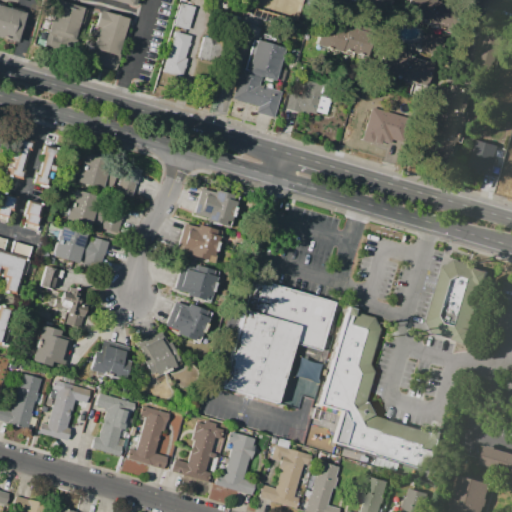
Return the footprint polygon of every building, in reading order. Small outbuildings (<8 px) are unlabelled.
[(364,0),(362,12),(386,18),(390,0),(364,0)] [(407,0),(434,0),(438,1),(437,6),(455,12),(449,32),(422,24),(423,20),(403,14),(407,0)] [(54,1),(50,17),(52,18),(47,35),(74,42),(83,8),(54,1)] [(188,29),(173,25),(179,3),(194,7),(188,29)] [(0,6),(0,39),(16,44),(25,14),(0,6)] [(98,10),(94,27),(98,28),(93,46),(88,44),(83,61),(117,71),(121,57),(118,56),(129,19),(98,10)] [(466,12),(489,19),(472,74),(449,67),(466,12)] [(221,14),(214,38),(202,35),(196,58),(226,66),(238,18),(221,14)] [(314,45),(343,54),(344,49),(365,55),(372,33),(347,26),(346,30),(321,22),(314,45)] [(475,65),(492,69),(500,33),(483,29),(475,65)] [(173,32),(190,37),(179,77),(162,72),(173,32)] [(442,37),(424,33),(419,52),(437,56),(442,37)] [(256,40),(284,48),(274,81),(261,77),(259,86),(282,92),(274,118),(255,112),(257,106),(232,99),(241,67),(248,69),(256,40)] [(385,46),(410,54),(408,58),(431,65),(425,87),(401,80),(402,76),(378,69),(385,46)] [(305,80),(332,87),(323,120),(284,110),(288,94),(301,97),(305,80)] [(448,85),(472,92),(451,168),(430,162),(438,133),(429,130),(434,112),(443,115),(445,105),(435,103),(439,87),(447,89),(448,85)] [(378,113),(404,121),(399,138),(373,131),(378,113)] [(13,140),(29,145),(19,181),(3,177),(13,140)] [(476,140),(468,170),(492,176),(497,157),(493,157),(496,145),(476,140)] [(42,147),(54,150),(44,186),(32,182),(42,147)] [(81,153),(111,161),(102,193),(73,186),(81,153)] [(122,168),(138,171),(135,185),(131,185),(129,196),(114,193),(117,180),(120,180),(122,168)] [(201,188),(192,218),(227,228),(236,198),(201,188)] [(71,192),(96,199),(92,212),(100,214),(97,224),(88,222),(87,227),(63,221),(71,192)] [(0,196),(12,200),(5,220),(0,218),(0,196)] [(25,204),(40,208),(35,228),(20,224),(25,204)] [(109,204),(120,207),(117,221),(106,219),(109,204)] [(185,224),(176,254),(212,264),(221,234),(185,224)] [(56,228),(81,235),(73,265),(48,258),(56,228)] [(90,239),(106,243),(102,259),(86,255),(90,239)] [(0,254),(21,260),(12,296),(0,293),(5,276),(0,274),(0,254)] [(450,260),(484,272),(464,342),(430,332),(423,322),(438,266),(450,260)] [(46,267),(63,272),(60,280),(54,278),(50,292),(40,290),(46,267)] [(180,270),(216,281),(208,305),(173,294),(180,270)] [(252,280),(336,304),(322,353),(294,345),(277,404),(221,388),(252,280)] [(70,289),(64,316),(82,319),(85,304),(78,302),(81,291),(70,289)] [(176,303),(208,313),(198,344),(165,333),(176,303)] [(346,311),(373,319),(380,331),(370,365),(374,373),(366,404),(373,416),(442,439),(433,473),(331,443),(341,413),(319,406),(346,311)] [(36,327),(58,332),(57,336),(63,338),(57,365),(49,363),(48,367),(28,362),(36,327)] [(133,350),(150,382),(178,367),(160,335),(133,350)] [(90,349),(84,372),(121,381),(126,360),(119,359),(122,350),(101,345),(99,352),(90,349)] [(19,375),(10,411),(0,408),(0,421),(26,428),(38,380),(19,375)] [(51,381),(88,392),(83,407),(73,404),(65,429),(68,429),(64,442),(36,433),(39,423),(44,425),(51,402),(45,400),(51,381)] [(98,394),(130,404),(126,419),(120,418),(114,439),(120,441),(116,457),(87,448),(91,436),(96,438),(104,410),(94,407),(98,394)] [(140,406),(165,414),(160,432),(158,431),(151,454),(164,458),(161,470),(124,459),(127,450),(132,451),(143,417),(137,416),(140,406)] [(196,421),(185,464),(172,461),(169,473),(204,482),(206,472),(202,471),(211,437),(215,439),(218,427),(196,421)] [(228,433),(251,440),(241,479),(252,483),(249,496),(213,486),(215,476),(221,478),(230,444),(225,443),(228,433)] [(272,446),(303,454),(289,507),(255,498),(259,484),(271,488),(279,462),(268,459),(272,446)] [(483,446),(511,454),(511,488),(507,487),(510,475),(478,466),(483,446)] [(318,461),(337,467),(334,476),(337,477),(333,489),(331,488),(325,505),(338,509),(337,511),(306,511),(303,511),(318,461)] [(455,475),(488,484),(481,511),(447,511),(449,505),(447,505),(455,475)] [(368,477),(387,481),(378,511),(344,511),(345,511),(349,511),(358,511),(362,497),(361,497),(364,486),(365,486),(368,477)] [(400,511),(408,487),(428,493),(422,511),(400,511)] [(0,491),(8,493),(4,507),(0,505),(0,491)] [(14,495),(45,503),(44,507),(42,511),(22,511),(10,509),(14,495)]
